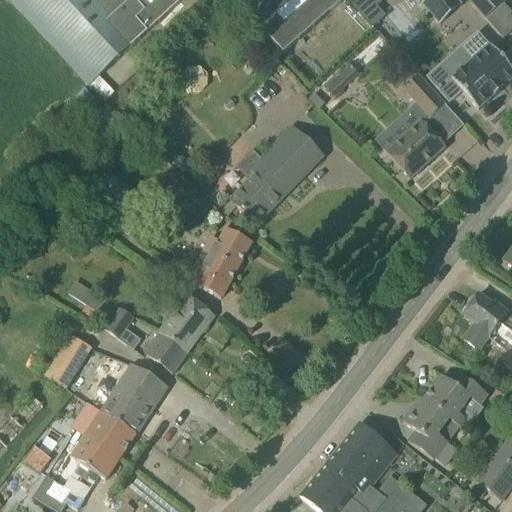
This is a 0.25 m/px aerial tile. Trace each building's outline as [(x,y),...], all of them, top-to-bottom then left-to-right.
[(6,0),(88,88),(182,0),(6,0)] [(232,0),(282,56),(344,0),(232,0)] [(465,0),(485,22),(504,6),(504,5),(499,0),(465,0)] [(426,80),(448,105),(461,94),(477,112),(511,80),(511,74),(489,48),(465,69),(453,56),(426,80)] [(402,92),(429,121),(445,107),(418,77),(402,92)] [(385,155),(409,182),(445,150),(421,123),(385,155)] [(229,202),(255,227),(321,159),(291,129),(260,161),(251,152),(235,169),(249,182),(229,202)] [(86,205),(128,239),(151,211),(108,177),(86,205)] [(220,301),(250,245),(225,231),(218,244),(210,240),(186,283),(220,301)] [(511,249),(502,263),(511,270),(511,249)] [(74,283),(66,296),(96,315),(104,302),(74,283)] [(462,316),(475,326),(463,342),(479,354),(489,342),(511,359),(511,332),(501,324),(508,315),(493,303),(491,305),(478,296),(462,316)] [(143,356),(156,365),(172,377),(214,318),(185,297),(143,356)] [(119,312),(104,332),(126,348),(134,337),(126,332),(133,322),(119,312)] [(65,391),(90,352),(69,339),(44,378),(65,391)] [(129,367),(99,415),(134,437),(165,390),(129,367)] [(440,378),(423,402),(422,403),(448,421),(448,422),(459,429),(458,430),(462,433),(468,425),(471,427),(483,411),(480,408),(488,397),(461,377),(453,388),(440,378)] [(422,403),(423,402),(420,400),(402,424),(414,434),(407,444),(433,464),(458,430),(459,429),(448,422),(448,421),(422,403)] [(119,460),(134,437),(99,415),(87,407),(75,426),(77,427),(75,432),(84,438),(54,484),(46,479),(32,500),(51,511),(62,511),(66,507),(74,511),(77,511),(99,479),(105,482),(119,460)] [(255,407),(250,414),(259,421),(264,415),(255,407)] [(370,489),(397,456),(359,426),(299,499),(315,511),(403,511),(414,499),(389,478),(376,494),(370,489)] [(511,434),(496,457),(511,469),(511,434)] [(33,450),(24,461),(25,462),(39,474),(48,462),(33,450)] [(511,488),(511,469),(496,457),(476,485),(501,504),(511,488)] [(2,491),(20,501),(29,483),(11,474),(2,491)]
